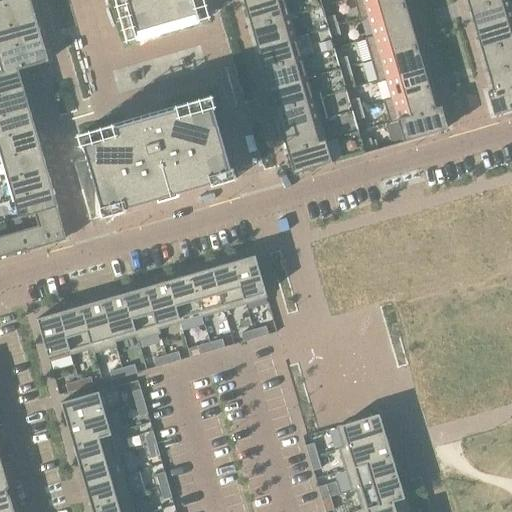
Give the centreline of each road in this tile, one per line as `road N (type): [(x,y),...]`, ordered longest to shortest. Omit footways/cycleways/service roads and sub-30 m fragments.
road 1 (residential): [(511,130),(87,253)]
road 2 (residential): [(87,253),(36,77),(62,68),(42,0)]
road 3 (residential): [(0,384),(36,511)]
